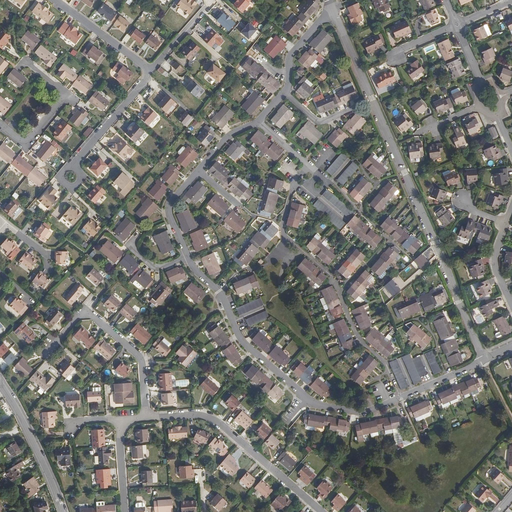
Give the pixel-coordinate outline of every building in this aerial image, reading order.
[(180,0),(177,5),(189,14),(197,3),(193,0),(180,0)] [(251,0),(237,0),(233,5),(242,13),(250,4),(249,3),(251,0)] [(293,13),(289,18),(283,26),(292,33),(296,28),(297,29),(299,27),(298,25),(302,20),(304,21),(306,18),(308,15),(307,14),(312,9),(313,10),(315,7),(314,6),(318,2),(315,0),(304,0),(303,2),(298,7),(302,10),(299,13),(297,16),(293,13)] [(389,9),(391,8),(388,1),(384,2),(383,0),(372,0),(373,2),(376,9),(378,8),(380,13),(382,12),(384,13),(388,11),(389,9)] [(420,0),(424,9),(425,10),(435,6),(432,0),(420,0)] [(38,3),(32,12),(48,23),(54,15),(47,10),(48,9),(43,5),(42,6),(38,3)] [(104,4),(98,12),(101,14),(99,17),(103,20),(105,17),(108,20),(108,19),(111,21),(117,14),(104,4)] [(351,17),(348,19),(351,26),(352,25),(354,26),(359,24),(360,22),(362,21),(360,17),(362,16),(357,4),(347,9),(349,15),(350,14),(351,17)] [(434,9),(428,13),(429,14),(426,15),(428,20),(429,20),(431,25),(439,21),(436,15),(437,15),(435,11),(434,9)] [(215,20),(216,21),(222,15),(225,16),(226,15),(222,13),(220,13),(215,18),(215,20)] [(120,16),(117,14),(111,21),(114,23),(114,24),(117,26),(117,27),(121,30),(121,29),(124,31),(130,23),(120,16)] [(222,15),(216,21),(217,22),(220,25),(228,31),(234,24),(225,16),(222,15)] [(244,20),(242,23),(248,29),(251,26),(244,20)] [(64,22),(58,31),(76,44),(82,35),(78,32),(77,33),(75,32),(76,31),(77,29),(71,25),(70,27),(64,22)] [(407,22),(392,29),(396,38),(405,34),(405,35),(411,32),(407,22)] [(248,29),(242,23),(240,26),(243,29),(254,38),(256,41),(258,39),(248,29)] [(484,26),(475,30),(477,34),(475,34),(478,41),(488,36),(484,26)] [(313,36),(309,42),(320,51),(325,44),(324,43),(331,34),(323,27),(315,38),(313,36)] [(146,36),(136,29),(131,36),(140,44),(146,36)] [(0,47),(2,49),(5,45),(4,44),(11,37),(2,30),(0,32),(0,47)] [(28,30),(21,38),(31,46),(30,47),(33,49),(41,40),(28,30)] [(212,30),(202,41),(210,48),(220,37),(212,30)] [(276,33),(265,48),(272,54),(282,43),(284,44),(286,42),(276,33)] [(368,53),(375,50),(374,48),(378,47),(383,45),(382,43),(379,35),(378,34),(374,36),(374,38),(363,43),(368,53)] [(161,43),(151,35),(145,42),(156,50),(161,43)] [(446,61),(455,57),(451,49),(450,47),(451,46),(448,40),(438,44),(446,61)] [(186,48),(185,48),(184,47),(179,53),(188,61),(196,51),(198,49),(191,42),(189,45),(186,47),(186,48)] [(58,58),(41,44),(35,51),(46,60),(48,61),(47,63),(51,66),(58,58)] [(103,53),(93,46),(91,48),(88,46),(82,53),(86,56),(87,55),(97,62),(103,53)] [(307,49),(299,58),(307,65),(315,56),(320,60),(323,57),(310,47),(308,49),(307,49)] [(482,51),(483,55),(485,59),(484,59),(485,63),(494,59),(493,56),(495,55),(491,47),(482,51)] [(247,69),(249,71),(254,75),(257,72),(260,75),(258,78),(261,80),(266,85),(273,91),(280,82),(276,79),(277,78),(274,75),(273,76),(268,72),(269,71),(265,68),(262,65),(261,66),(256,63),(257,61),(254,59),(253,60),(248,56),(242,64),(247,69)] [(1,57),(0,58),(0,75),(9,64),(1,57)] [(452,74),(454,79),(466,74),(463,69),(462,70),(460,65),(461,64),(459,59),(448,64),(450,69),(451,68),(453,73),(452,74)] [(415,66),(412,68),(407,72),(412,80),(424,71),(418,62),(414,64),(415,66)] [(119,75),(116,79),(123,84),(126,80),(128,82),(134,74),(130,71),(129,72),(126,70),(127,69),(123,66),(122,67),(117,63),(112,69),(117,73),(117,74),(119,75)] [(66,75),(74,81),(78,75),(64,64),(59,69),(60,71),(58,74),(63,79),(66,75)] [(213,64),(206,72),(219,82),(225,74),(213,64)] [(13,67),(6,76),(20,88),(27,79),(13,67)] [(497,75),(500,77),(501,77),(501,79),(506,82),(511,72),(502,67),(497,75)] [(181,69),(175,75),(178,78),(183,71),(181,69)] [(378,78),(379,79),(383,87),(396,81),(393,74),(389,76),(387,77),(385,74),(381,75),(382,76),(378,78)] [(74,81),(71,85),(75,88),(77,87),(85,94),(92,85),(79,75),(78,75),(74,81)] [(300,78),(295,84),(298,87),(297,88),(307,96),(314,87),(312,86),(305,80),(306,78),(302,75),(300,78)] [(191,80),(185,88),(195,96),(201,89),(191,80)] [(354,83),(345,87),(339,90),(340,93),(337,95),(334,97),(332,93),(316,100),(321,111),(327,108),(328,110),(331,108),(330,107),(337,104),(338,105),(344,102),(343,101),(350,98),(351,100),(354,98),(353,96),(359,94),(354,83)] [(248,97),(242,105),(250,112),(259,102),(260,102),(264,97),(253,89),(247,96),(248,97)] [(95,90),(87,100),(91,103),(92,102),(103,111),(110,102),(102,96),(95,90)] [(457,104),(461,102),(464,101),(465,102),(469,100),(465,91),(462,93),(461,91),(453,95),(457,104)] [(175,102),(166,95),(157,106),(166,113),(175,102)] [(4,115),(8,110),(11,106),(11,105),(0,96),(0,109),(2,111),(1,113),(4,115)] [(438,112),(443,110),(446,109),(447,110),(451,108),(447,100),(443,101),(442,99),(434,103),(438,112)] [(418,115),(421,112),(423,111),(424,112),(428,109),(421,100),(412,108),(418,115)] [(282,109),(273,119),(281,126),(288,117),(289,118),(295,111),(284,102),(280,107),(282,109)] [(216,111),(211,118),(222,127),(225,122),(224,121),(233,111),(225,104),(218,112),(216,111)] [(158,115),(149,107),(144,112),(146,114),(144,116),(141,119),(148,126),(158,115)] [(89,113),(83,109),(81,111),(78,109),(70,120),(78,127),(89,113)] [(348,122),(345,125),(356,133),(368,119),(359,111),(349,123),(348,122)] [(402,132),(405,129),(407,128),(408,129),(414,125),(408,118),(406,119),(403,116),(394,123),(402,132)] [(309,119),(301,130),(307,135),(308,134),(317,142),(324,134),(313,125),(314,123),(309,119)] [(474,122),(471,123),(466,125),(471,135),(479,131),(478,129),(481,127),(477,119),(473,120),(474,122)] [(58,128),(56,130),(53,134),(61,141),(72,127),(67,123),(64,127),(60,124),(59,123),(56,127),(58,128)] [(129,131),(126,134),(136,142),(145,132),(135,124),(132,127),(132,126),(128,130),(129,131)] [(205,128),(197,137),(206,145),(214,135),(213,134),(215,131),(206,124),(204,127),(205,128)] [(338,128),(330,138),(339,145),(347,136),(349,137),(351,135),(341,127),(339,129),(338,128)] [(453,130),(456,135),(458,135),(458,137),(457,138),(453,140),(457,148),(467,144),(459,127),(453,130)] [(493,127),(488,129),(492,138),(497,136),(493,127)] [(260,148),(263,150),(266,152),(267,151),(277,159),(284,150),(274,142),(273,143),(271,141),(268,138),(268,137),(259,129),(252,138),(262,146),(260,148)] [(234,141),(226,151),(235,159),(237,156),(243,149),(245,151),(248,147),(243,143),(238,139),(235,142),(234,141)] [(114,152),(115,151),(124,158),(128,153),(130,155),(134,151),(122,140),(117,145),(116,147),(114,145),(111,148),(114,152)] [(2,142),(0,144),(0,156),(10,164),(11,164),(17,156),(6,147),(7,145),(2,142)] [(47,142),(36,155),(44,162),(45,161),(56,148),(47,142)] [(415,146),(413,146),(409,147),(411,159),(421,157),(421,152),(424,152),(422,143),(415,144),(415,146)] [(435,147),(432,147),(429,148),(430,160),(441,158),(440,153),(443,152),(442,144),(435,145),(435,147)] [(189,145),(177,159),(185,166),(195,155),(196,156),(199,153),(189,145)] [(498,151),(497,149),(495,146),(484,150),(488,160),(493,158),(495,161),(503,157),(499,151),(498,151)] [(239,158),(245,151),(243,149),(237,156),(239,158)] [(365,163),(382,177),(389,169),(386,167),(387,165),(389,163),(385,159),(383,161),(382,163),(378,160),(375,157),(376,155),(374,153),(365,163)] [(349,159),(342,154),(327,173),(334,179),(349,159)] [(18,155),(17,156),(11,164),(26,176),(27,176),(33,167),(18,155)] [(93,165),(90,169),(98,176),(107,165),(99,158),(96,162),(96,161),(93,165)] [(230,172),(217,161),(210,169),(214,173),(213,174),(216,176),(217,175),(223,180),(222,181),(227,186),(229,184),(234,189),(233,190),(236,193),(237,192),(242,195),(244,193),(250,198),(254,193),(248,188),(249,187),(236,177),(234,179),(228,174),(230,172)] [(352,162),(337,181),(343,186),(359,167),(352,162)] [(170,168),(162,177),(170,185),(178,175),(177,174),(180,171),(171,163),(168,166),(170,168)] [(33,167),(27,176),(40,186),(47,178),(38,170),(39,168),(35,165),(33,167)] [(507,184),(507,180),(506,178),(508,177),(507,169),(500,170),(501,174),(494,174),(496,186),(507,184)] [(477,170),(466,171),(467,182),(471,182),(472,180),(478,180),(477,170)] [(131,180),(122,172),(114,182),(122,189),(120,192),(124,196),(134,185),(130,181),(131,180)] [(448,185),(452,184),(455,182),(456,183),(460,182),(457,175),(454,176),(453,174),(445,178),(448,185)] [(269,187),(265,201),(262,214),(273,217),(274,212),(275,212),(277,203),(279,195),(277,194),(279,189),(279,187),(282,188),(284,180),(271,177),(269,187)] [(364,181),(362,179),(358,183),(360,185),(354,193),(352,191),(350,193),(360,202),(375,184),(367,177),(364,181)] [(157,183),(149,193),(157,200),(166,190),(165,189),(167,186),(158,178),(155,181),(157,183)] [(188,191),(186,194),(196,202),(208,188),(199,181),(189,192),(188,191)] [(390,182),(372,205),(380,211),(383,208),(384,209),(388,205),(386,204),(392,196),(394,198),(396,195),(395,193),(399,189),(390,182)] [(50,186),(41,197),(52,206),(56,201),(53,198),(52,199),(51,198),(51,197),(56,191),(50,186)] [(103,194),(95,187),(87,197),(95,203),(103,194)] [(442,202),(443,198),(444,196),(446,196),(447,193),(434,188),(431,198),(442,202)] [(329,189),(324,195),(352,219),(357,213),(329,189)] [(217,192),(208,203),(223,216),(230,207),(219,197),(220,195),(217,192)] [(497,209),(499,206),(500,203),(501,204),(504,197),(496,194),(495,197),(490,195),(486,205),(497,209)] [(144,205),(136,214),(145,221),(154,211),(155,212),(159,206),(148,198),(143,204),(144,205)] [(315,205),(343,229),(348,223),(320,200),(315,205)] [(6,207),(5,206),(2,209),(12,218),(15,215),(13,213),(19,207),(12,201),(9,205),(6,207)] [(293,212),(291,219),(290,226),(300,228),(301,223),(303,224),(304,222),(304,220),(302,219),(303,214),(305,209),(307,209),(308,206),(295,203),(293,212)] [(69,207),(61,216),(71,225),(80,214),(77,211),(75,213),(73,211),(69,207)] [(439,219),(445,227),(454,221),(450,216),(448,212),(447,213),(443,209),(437,214),(440,218),(439,219)] [(188,210),(178,214),(184,226),(182,227),(185,234),(198,228),(194,220),(193,220),(188,210)] [(234,210),(226,220),(241,233),(248,224),(236,214),(237,213),(234,210)] [(352,230),(355,232),(357,234),(359,232),(366,238),(364,240),(368,243),(370,241),(377,247),(375,250),(377,251),(386,241),(358,217),(351,225),(354,228),(352,230)] [(382,226),(414,254),(421,246),(418,243),(420,241),(416,238),(414,240),(408,234),(409,232),(405,229),(403,230),(396,224),(398,222),(394,219),(392,221),(389,218),(382,226)] [(90,219),(83,227),(94,236),(100,228),(96,224),(94,223),(90,219)] [(126,219),(114,233),(124,241),(126,238),(125,237),(134,225),(126,219)] [(462,227),(458,236),(468,240),(474,222),(469,220),(466,229),(462,227)] [(259,229),(234,258),(241,264),(243,261),(245,264),(259,248),(258,247),(261,243),(264,245),(276,231),(275,230),(277,228),(269,221),(261,230),(259,229)] [(478,223),(474,232),(479,234),(477,238),(488,242),(492,231),(488,229),(486,228),(486,227),(478,223)] [(37,232),(36,231),(33,234),(44,242),(46,239),(44,237),(49,230),(42,225),(39,229),(37,232)] [(202,229),(192,234),(198,248),(196,249),(198,252),(210,247),(202,229)] [(167,231),(154,237),(158,245),(159,244),(164,255),(174,250),(168,238),(169,237),(167,231)] [(308,246),(330,264),(337,256),(334,253),(335,252),(331,248),(329,249),(323,244),(324,242),(320,239),(319,240),(315,237),(308,246)] [(0,245),(6,250),(13,244),(10,242),(6,238),(0,245)] [(107,242),(100,250),(108,257),(107,258),(114,264),(123,253),(119,249),(118,251),(107,242)] [(17,245),(14,243),(13,244),(6,250),(7,251),(5,253),(8,255),(7,256),(11,260),(17,254),(20,250),(16,247),(17,245)] [(393,245),(374,267),(382,274),(385,271),(387,272),(390,268),(389,267),(395,260),(396,261),(400,258),(398,256),(401,252),(393,245)] [(346,262),(342,266),(344,268),(341,271),(349,278),(368,256),(360,249),(357,253),(355,251),(353,253),(355,255),(348,264),(346,262)] [(26,251),(19,260),(31,269),(36,261),(30,256),(30,255),(26,251)] [(60,251),(55,251),(55,255),(56,255),(56,258),(56,262),(66,263),(67,252),(60,251)] [(215,253),(203,259),(205,262),(206,262),(213,276),(223,271),(215,253)] [(127,255),(120,263),(130,271),(128,273),(131,276),(139,267),(136,264),(137,263),(127,255)] [(422,257),(416,261),(422,268),(427,264),(422,257)] [(302,272),(307,276),(308,275),(316,281),(314,283),(318,286),(320,285),(324,288),(330,280),(308,260),(301,268),(304,271),(302,272)] [(484,275),(482,271),(481,268),(482,267),(478,260),(472,263),(473,266),(468,269),(473,280),(484,275)] [(180,269),(168,274),(172,284),(184,279),(185,281),(188,279),(184,268),(180,270),(180,269)] [(87,276),(91,280),(92,279),(98,285),(104,278),(93,269),(87,276)] [(368,269),(349,291),(358,298),(360,295),(362,296),(366,292),(364,291),(370,283),(372,285),(375,282),(373,280),(376,276),(368,269)] [(140,271),(133,280),(136,282),(137,281),(144,286),(147,289),(154,280),(144,272),(143,273),(140,271)] [(39,272),(32,282),(42,289),(48,280),(44,277),(42,275),(42,274),(39,272)] [(256,274),(235,283),(239,293),(243,291),(245,293),(250,291),(249,289),(257,285),(258,287),(261,286),(256,274)] [(392,279),(384,286),(393,296),(400,289),(392,279)] [(491,293),(490,290),(489,287),(490,287),(487,280),(479,284),(481,286),(476,288),(481,298),(491,293)] [(163,287),(153,299),(161,306),(173,291),(164,283),(161,286),(163,287)] [(64,299),(70,304),(75,299),(75,298),(76,297),(77,298),(82,293),(80,292),(83,289),(77,284),(64,299)] [(193,284),(186,292),(201,305),(210,296),(206,292),(205,294),(193,284)] [(326,297),(328,302),(330,301),(334,309),(331,310),(333,314),(335,313),(337,317),(347,313),(345,307),(344,306),(337,288),(327,292),(328,296),(326,297)] [(432,296),(398,310),(402,319),(406,317),(407,319),(423,312),(423,310),(429,308),(430,311),(447,305),(446,302),(450,301),(446,292),(433,297),(432,296)] [(111,295),(104,304),(111,309),(114,312),(121,303),(111,295)] [(9,306),(18,313),(25,305),(23,302),(22,303),(19,301),(16,298),(14,300),(10,305),(9,306)] [(261,298),(238,308),(241,317),(264,306),(261,298)] [(497,300),(480,308),(484,317),(493,313),(491,309),(499,305),(497,300)] [(126,304),(119,312),(125,318),(126,316),(131,321),(137,314),(126,304)] [(25,305),(18,313),(20,315),(28,307),(25,305)] [(356,310),(364,330),(374,326),(373,322),(375,321),(373,317),(371,317),(367,309),(369,308),(368,305),(356,310)] [(56,308),(46,319),(48,321),(53,326),(57,322),(63,315),(56,308)] [(266,311),(246,320),(249,328),(270,319),(266,311)] [(503,316),(494,320),(496,324),(495,324),(501,336),(511,332),(503,316)] [(435,324),(443,342),(444,342),(447,349),(443,350),(450,366),(452,365),(453,369),(463,365),(458,353),(460,352),(445,317),(435,321),(437,323),(435,324)] [(337,329),(339,334),(341,333),(345,341),(342,342),(344,347),(346,346),(348,350),(357,347),(347,320),(338,324),(339,328),(337,329)] [(212,331),(220,343),(221,342),(226,349),(224,350),(232,361),(233,361),(235,364),(242,359),(240,356),(241,356),(233,343),(234,343),(230,336),(229,337),(221,325),(220,326),(218,322),(211,327),(213,330),(212,331)] [(25,327),(22,324),(14,332),(18,335),(19,334),(21,335),(27,341),(29,338),(32,341),(37,337),(26,326),(25,327)] [(137,324),(131,331),(134,334),(133,335),(145,345),(152,337),(137,324)] [(411,340),(415,343),(417,341),(425,348),(423,350),(425,351),(433,342),(415,327),(409,335),(413,338),(411,340)] [(85,346),(88,350),(96,341),(86,332),(87,332),(82,328),(75,336),(86,345),(85,346)] [(253,340),(265,350),(264,351),(269,356),(270,355),(282,365),(283,364),(286,367),(290,361),(288,358),(288,357),(277,348),(276,349),(270,344),(271,342),(259,332),(258,334),(255,331),(251,337),(253,339),(253,340)] [(367,340),(390,359),(397,351),(393,348),(394,346),(390,343),(389,344),(382,338),(383,337),(379,333),(378,335),(374,332),(367,340)] [(159,339),(153,345),(156,347),(155,349),(159,352),(160,351),(165,356),(170,349),(171,349),(169,348),(162,342),(159,339)] [(164,339),(162,342),(169,348),(171,345),(164,339)] [(101,340),(94,348),(97,350),(98,349),(109,359),(116,351),(105,341),(104,342),(101,340)] [(4,343),(0,346),(0,355),(1,357),(9,349),(4,343)] [(182,346),(177,352),(184,358),(183,359),(180,363),(188,370),(200,356),(194,351),(192,349),(189,352),(182,346)] [(12,352),(4,360),(9,365),(17,357),(12,352)] [(427,356),(435,377),(442,374),(441,371),(433,353),(427,356)] [(416,388),(423,385),(424,384),(421,379),(414,361),(411,355),(404,358),(416,388)] [(359,371),(355,375),(357,376),(355,379),(363,386),(381,365),(373,358),(370,361),(368,360),(365,364),(367,365),(361,372),(359,371)] [(421,358),(414,361),(421,379),(428,376),(421,358)] [(27,364),(22,360),(12,371),(24,381),(33,370),(27,364)] [(391,363),(403,393),(410,390),(398,360),(391,363)] [(58,371),(66,378),(75,368),(66,361),(64,364),(58,371)] [(120,364),(112,369),(118,380),(126,375),(120,364)] [(246,374),(258,384),(259,382),(265,387),(264,388),(275,398),(276,397),(279,399),(284,393),(281,391),(282,390),(270,380),(271,380),(265,375),(265,376),(253,366),(252,366),(249,364),(244,370),(247,372),(246,374)] [(294,372),(306,382),(305,383),(311,388),(312,387),(323,397),(324,396),(327,398),(331,393),(329,391),(330,390),(318,380),(317,381),(314,379),(311,376),(312,374),(301,365),(299,366),(297,364),(293,369),(295,371),(294,372)] [(159,379),(160,390),(173,390),(171,373),(160,373),(160,379),(159,379)] [(207,378),(200,385),(206,390),(205,390),(209,394),(209,393),(213,396),(219,389),(207,378)] [(455,392),(440,398),(440,399),(438,400),(441,408),(444,407),(445,409),(459,402),(459,401),(465,398),(466,399),(480,393),(480,392),(483,390),(480,382),(476,383),(476,382),(461,389),(461,388),(454,390),(455,392)] [(131,383),(114,384),(116,404),(134,402),(134,393),(130,393),(130,391),(132,391),(131,383)] [(30,384),(24,391),(37,402),(46,391),(41,386),(37,390),(30,384)] [(101,391),(88,392),(88,402),(102,401),(101,391)] [(172,393),(162,394),(162,398),(163,398),(164,405),(173,404),(172,393)] [(66,406),(72,406),(72,404),(75,404),(75,405),(75,407),(81,406),(80,395),(65,396),(66,406)] [(232,410),(233,411),(241,403),(232,395),(227,400),(225,403),(231,408),(230,408),(232,410)] [(427,405),(413,411),(413,410),(409,411),(413,420),(416,419),(418,421),(431,415),(431,414),(434,412),(431,405),(428,407),(427,405)] [(235,419),(246,429),(253,421),(242,411),(235,419)] [(57,412),(43,412),(44,428),(54,427),(54,419),(57,419),(57,417),(56,416),(56,415),(57,414),(57,412)] [(309,423),(323,427),(324,426),(332,427),(331,429),(346,432),(347,431),(350,432),(352,423),(349,422),(349,421),(334,418),(334,417),(327,415),(326,416),(312,412),(311,413),(308,412),(305,421),(309,422),(309,423)] [(377,422),(361,424),(361,425),(358,426),(359,434),(362,434),(363,435),(378,434),(378,432),(386,431),(386,432),(401,431),(401,429),(405,429),(404,420),(400,420),(400,419),(384,421),(384,420),(377,421),(377,422)] [(260,436),(264,440),(272,431),(263,423),(256,431),(261,435),(260,436)] [(188,437),(187,427),(182,427),(182,426),(176,426),(176,428),(168,428),(169,438),(188,437)] [(93,441),(93,448),(99,447),(104,447),(103,436),(105,436),(104,429),(92,430),(93,441)] [(138,430),(138,432),(138,436),(138,442),(149,442),(148,429),(138,430)] [(198,430),(194,438),(206,444),(211,435),(205,432),(204,433),(198,430)] [(271,435),(265,442),(274,450),(281,443),(271,435)] [(219,441),(215,438),(209,445),(222,456),(228,449),(224,446),(225,445),(220,440),(219,441)] [(14,441),(7,446),(12,455),(20,451),(14,441)] [(143,445),(133,446),(134,459),(143,458),(143,445)] [(108,450),(107,447),(106,447),(104,447),(99,447),(99,457),(100,464),(100,465),(109,464),(108,456),(110,456),(110,450),(108,450)] [(67,455),(66,450),(63,450),(63,449),(56,450),(56,455),(58,455),(58,461),(61,461),(62,466),(71,466),(71,460),(71,455),(67,455)] [(284,451),(278,458),(281,460),(280,461),(290,471),(293,468),(297,463),(284,451)] [(229,454),(220,465),(231,475),(238,467),(234,463),(236,460),(229,454)] [(22,460),(5,470),(11,481),(20,476),(16,468),(23,464),(22,460)] [(192,471),(192,469),(192,466),(180,467),(180,478),(195,477),(194,471),(192,471)] [(303,477),(300,480),(304,483),(307,486),(313,479),(310,476),(313,473),(304,466),(298,473),(301,476),(303,477)] [(238,467),(231,475),(233,476),(236,473),(240,468),(238,467)] [(496,468),(489,476),(498,483),(504,476),(496,468)] [(110,469),(96,470),(97,483),(100,483),(101,489),(108,488),(108,486),(111,485),(111,480),(109,480),(109,477),(111,477),(110,469)] [(144,475),(143,475),(143,484),(148,483),(153,483),(152,471),(144,472),(144,475)] [(250,477),(251,476),(247,472),(240,480),(249,488),(255,481),(250,477)] [(27,492),(29,496),(39,490),(37,487),(38,485),(35,481),(34,482),(31,477),(22,482),(25,487),(27,487),(29,491),(27,492)] [(261,480),(255,488),(266,498),(273,490),(261,480)] [(316,489),(319,491),(320,491),(321,492),(320,494),(318,495),(323,499),(334,488),(327,482),(326,484),(323,481),(316,489)] [(480,504),(484,499),(485,498),(486,499),(491,492),(488,489),(483,485),(472,498),(477,502),(480,504)] [(209,501),(220,510),(227,502),(220,495),(218,493),(216,496),(214,498),(213,497),(209,501)] [(284,499),(282,497),(279,494),(270,505),(273,508),(276,510),(277,509),(280,511),(284,507),(286,508),(291,502),(286,497),(284,499)] [(329,505),(333,508),(335,506),(337,507),(334,509),(337,511),(346,502),(337,495),(329,505)] [(173,511),(173,500),(154,502),(154,511),(155,511),(159,511),(158,511),(173,511)] [(197,511),(196,500),(181,502),(182,511),(188,511),(189,511),(192,511),(191,511),(197,511)] [(46,502),(33,506),(35,511),(44,511),(44,509),(47,508),(46,502)] [(468,503),(461,511),(473,511),(476,510),(468,503)]
